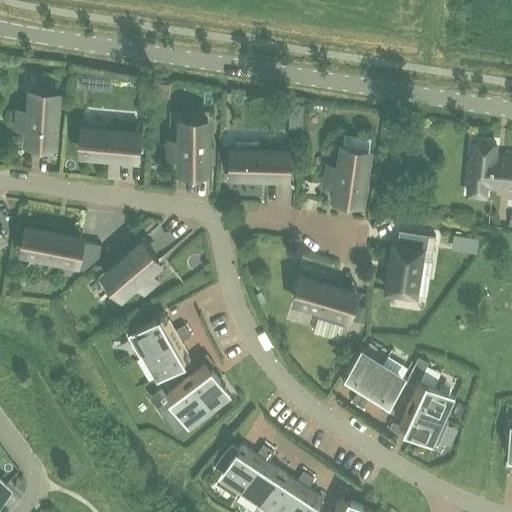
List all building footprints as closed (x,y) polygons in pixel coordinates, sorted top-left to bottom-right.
[(77,73),(75,87),(90,88),(91,74),(77,73)] [(28,138),(55,140),(59,91),(31,89),(30,110),(19,109),(18,123),(29,123),(28,138)] [(181,139),(170,139),(170,152),(181,152),(181,167),(209,167),(209,118),(181,118),(181,139)] [(85,125),(82,152),(87,152),(86,158),(102,160),(103,154),(136,157),(139,130),(138,130),(139,122),(112,119),(111,127),(85,125)] [(486,194),(486,186),(511,188),(511,154),(495,153),(496,142),(472,140),(468,184),(468,193),(486,194)] [(370,149),(342,144),(339,165),(329,163),(327,177),(337,179),(335,193),(363,197),(370,149)] [(43,167),(61,167),(62,147),(44,146),(43,167)] [(288,148),(234,146),(233,174),(238,174),(237,180),(254,180),(254,175),(287,175),(288,148)] [(194,195),(216,195),(216,176),(194,176),(194,195)] [(29,223),(23,250),(76,261),(83,269),(100,254),(102,243),(81,239),(82,234),(49,227),(51,221),(35,218),(33,224),(29,223)] [(390,271),(387,289),(415,294),(421,259),(432,260),(436,234),(412,231),(410,244),(394,242),(391,260),(390,260),(389,271),(390,271)] [(475,251),(477,238),(468,236),(466,250),(475,251)] [(142,239),(105,271),(123,292),(138,278),(145,287),(156,278),(149,269),(160,260),(142,239)] [(320,308),(317,316),(345,325),(356,289),(323,280),(325,274),(310,270),(308,275),(304,274),(296,300),(320,308)] [(356,304),(352,319),(364,323),(368,308),(356,304)] [(166,313),(137,330),(149,351),(188,329),(185,323),(175,329),(166,313)] [(188,329),(149,351),(161,373),(190,356),(181,340),(191,334),(188,329)] [(360,351),(343,379),(358,389),(352,399),(358,403),(382,364),(360,351)] [(206,362),(187,377),(207,403),(227,388),(210,366),(215,362),(207,352),(201,356),(206,362)] [(455,395),(419,379),(428,359),(418,355),(406,381),(416,386),(409,402),(439,416),(444,418),(455,395)] [(403,378),(382,364),(358,403),(363,406),(370,396),(385,406),(403,378)] [(165,377),(160,382),(173,399),(172,399),(187,418),(207,403),(187,377),(173,387),(165,377)] [(392,420),(389,427),(401,432),(404,426),(429,438),(439,416),(409,402),(399,423),(392,420)] [(242,442),(223,470),(244,484),(269,446),(263,443),(257,452),(242,442)] [(269,446),(244,484),(264,497),(283,469),(268,460),(274,450),(269,446)] [(283,469),(264,497),(284,510),(309,473),(303,469),(297,479),(283,469)] [(309,473),(284,510),(286,511),(312,511),(323,496),(308,486),(314,476),(309,473)] [(0,496),(9,487),(0,478),(0,496)] [(338,486),(335,493),(341,496),(333,511),(370,511),(372,509),(351,499),(347,497),(349,492),(338,486)]
